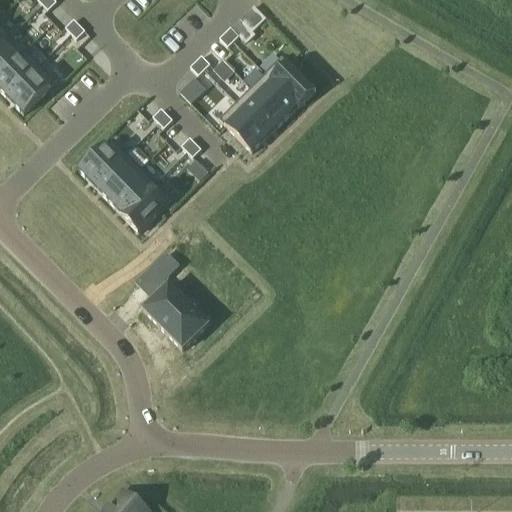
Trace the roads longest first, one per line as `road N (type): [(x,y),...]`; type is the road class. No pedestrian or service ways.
road 1 (unclassified): [(147,445),(511,453)]
road 2 (residential): [(0,225),(124,353),(147,445)]
road 3 (residential): [(0,199),(134,64)]
road 4 (residential): [(230,0),(239,10),(160,90)]
road 5 (residential): [(50,511),(85,474),(147,445)]
